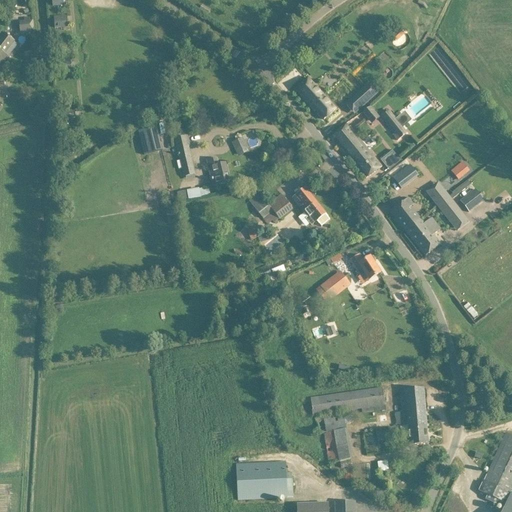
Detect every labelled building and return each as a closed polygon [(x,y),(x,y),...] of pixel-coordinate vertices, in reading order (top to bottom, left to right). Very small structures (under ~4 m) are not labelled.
[(63,17),(51,18),(52,28),(64,27),(63,17)] [(33,32),(32,22),(20,23),(21,33),(33,32)] [(388,33),(394,40),(403,32),(397,25),(388,33)] [(4,31),(0,36),(0,65),(18,43),(14,40),(14,39),(4,31)] [(66,39),(54,40),(55,50),(67,49),(66,39)] [(71,71),(70,61),(58,62),(58,72),(71,71)] [(348,77),(344,72),(338,64),(334,67),(330,62),(330,63),(323,67),(323,68),(337,86),(348,77)] [(345,83),(351,89),(360,81),(354,75),(345,83)] [(335,110),(329,103),(307,79),(296,89),(324,120),(335,111),(335,110)] [(365,91),(356,99),(363,108),(372,100),(365,91)] [(362,114),(372,125),(380,118),(370,107),(362,114)] [(75,121),(74,111),(62,112),(63,122),(75,121)] [(393,133),(392,135),(397,141),(407,132),(390,111),(381,118),(393,133)] [(349,127),(348,128),(345,125),(331,136),(345,154),(366,179),(381,167),(374,157),(373,157),(349,127)] [(157,126),(138,131),(144,154),(163,149),(157,126)] [(241,138),(232,143),(235,150),(244,145),(241,138)] [(195,174),(188,144),(176,147),(183,177),(185,176),(193,175),(195,174)] [(389,171),(401,159),(392,149),(380,161),(389,171)] [(208,161),(213,187),(230,183),(226,164),(218,166),(217,159),(208,161)] [(451,171),(458,180),(469,171),(462,162),(451,171)] [(393,179),(390,181),(396,188),(399,187),(401,189),(418,176),(410,165),(393,179)] [(377,171),(368,178),(372,184),(381,176),(377,171)] [(426,192),(437,206),(449,197),(438,183),(426,192)] [(305,188),(292,198),(300,208),(308,218),(306,219),(311,226),(317,221),(321,227),(330,220),(328,218),(328,217),(312,198),(305,188)] [(197,189),(187,191),(189,198),(199,196),(197,189)] [(460,202),(469,213),(484,201),(476,190),(460,202)] [(249,201),(267,224),(272,220),(274,223),(279,219),(280,220),(292,210),(281,195),(268,205),(259,193),(249,201)] [(464,216),(449,197),(437,206),(452,225),(464,216)] [(391,212),(405,231),(420,219),(411,207),(413,206),(408,199),(391,212)] [(167,211),(167,221),(179,221),(179,211),(167,211)] [(420,219),(405,231),(426,257),(440,245),(433,236),(440,230),(436,225),(437,225),(432,218),(424,224),(420,219)] [(269,236),(273,235),(271,230),(261,234),(261,233),(256,234),(255,230),(248,232),(251,241),(262,237),(264,242),(271,239),(269,236)] [(304,237),(306,246),(313,245),(311,236),(304,237)] [(355,268),(360,277),(365,274),(369,280),(381,273),(370,257),(359,265),(355,268)] [(321,287),(331,300),(350,285),(340,273),(321,287)] [(266,275),(267,284),(279,283),(278,274),(266,275)] [(333,327),(327,329),(330,337),(336,335),(333,327)] [(382,389),(311,399),(314,416),(341,412),(350,411),(363,409),(385,406),(382,389)] [(395,414),(397,427),(408,426),(409,446),(428,445),(424,389),(400,391),(402,413),(395,414)] [(345,424),(353,423),(351,415),(323,420),(332,469),(353,466),(345,424)] [(374,427),(378,446),(390,444),(387,426),(374,427)] [(483,482),(479,492),(487,495),(485,499),(504,508),(502,511),(511,511),(511,495),(510,494),(511,489),(511,436),(506,434),(484,482),(483,482)] [(379,470),(388,469),(388,461),(378,461),(379,470)] [(236,466),(238,501),(293,498),(292,480),(286,480),(285,463),(236,466)] [(335,511),(355,511),(355,502),(335,503),(335,511)]
